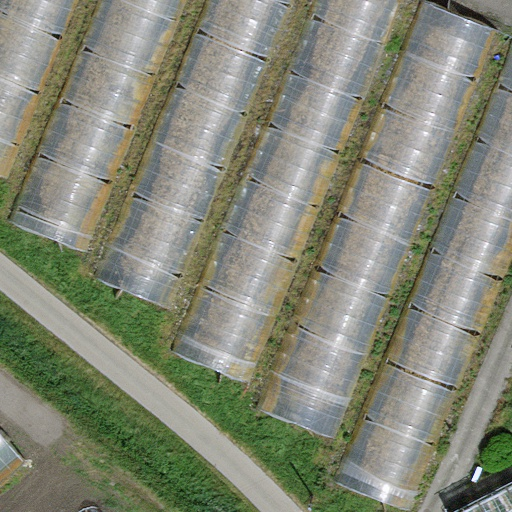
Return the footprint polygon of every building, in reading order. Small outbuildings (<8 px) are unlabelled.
[(78,0),(0,0),(0,173),(8,177),(78,0)] [(188,0),(96,0),(6,220),(85,252),(188,0)] [(293,0),(203,0),(93,277),(169,307),(293,0)] [(402,0),(309,0),(169,350),(250,382),(402,0)] [(497,28),(425,0),(418,0),(257,408),(334,438),(497,28)] [(413,511),(511,267),(511,36),(333,480),(412,511),(413,511)] [(0,435),(0,477),(21,460),(0,435)] [(511,511),(511,478),(447,511),(511,511)]
